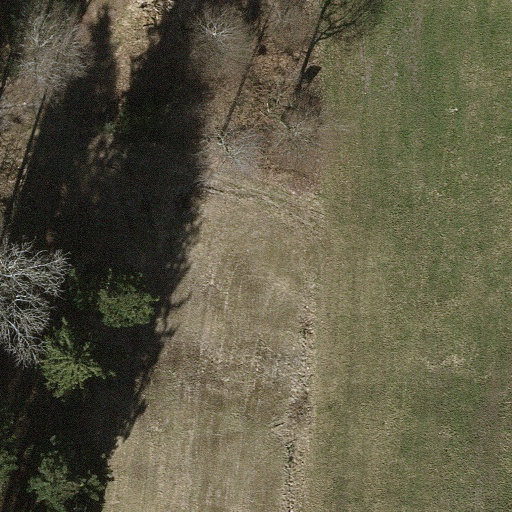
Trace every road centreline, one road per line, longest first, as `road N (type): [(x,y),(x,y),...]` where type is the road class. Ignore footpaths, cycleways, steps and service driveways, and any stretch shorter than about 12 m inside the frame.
road 1 (track): [(0,128),(286,201)]
road 2 (track): [(0,123),(78,62),(111,0)]
